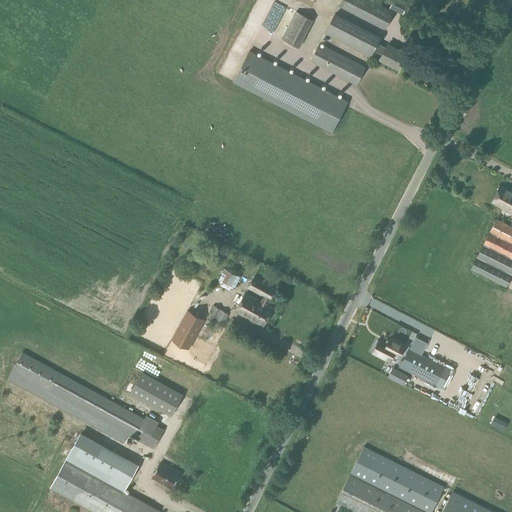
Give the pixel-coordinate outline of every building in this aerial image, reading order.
[(370,0),(341,0),(338,6),(385,30),(394,11),(370,0)] [(381,0),(391,5),(390,7),(403,14),(407,4),(398,0),(381,0)] [(296,11),(282,38),(299,47),(313,19),(296,11)] [(324,33),(371,57),(381,36),(335,12),(324,33)] [(366,66),(319,43),(310,61),(356,85),(366,66)] [(406,53),(388,44),(380,59),(399,68),(406,53)] [(348,101),(250,50),(234,82),(331,132),(348,101)] [(511,192),(500,186),(492,201),(502,206),(502,207),(511,212),(511,192)] [(506,287),(511,274),(511,258),(511,257),(511,226),(496,218),(470,269),(506,287)] [(228,270),(222,281),(232,285),(237,274),(228,270)] [(273,307),(267,304),(275,289),(254,277),(248,287),(263,296),(260,301),(245,292),(235,311),(263,326),(273,307)] [(214,321),(217,314),(210,310),(207,317),(214,321)] [(189,347),(204,320),(187,311),(172,338),(189,347)] [(217,314),(214,321),(222,325),(226,319),(217,314)] [(134,340),(139,330),(134,327),(129,337),(134,340)] [(373,352),(389,361),(396,348),(380,339),(373,352)] [(445,366),(409,348),(399,366),(436,385),(445,366)] [(22,352),(7,379),(124,443),(129,434),(153,448),(163,429),(156,426),(158,422),(146,416),(144,419),(22,352)] [(391,379),(405,384),(409,374),(394,369),(391,379)] [(182,394),(142,372),(130,393),(171,415),(182,394)] [(79,436),(52,487),(98,511),(158,511),(159,510),(124,491),(137,467),(79,436)] [(364,446),(336,502),(355,511),(430,511),(444,487),(364,446)] [(180,472),(160,462),(160,463),(152,477),(171,488),(180,472)] [(494,511),(453,491),(442,511),(494,511)]
